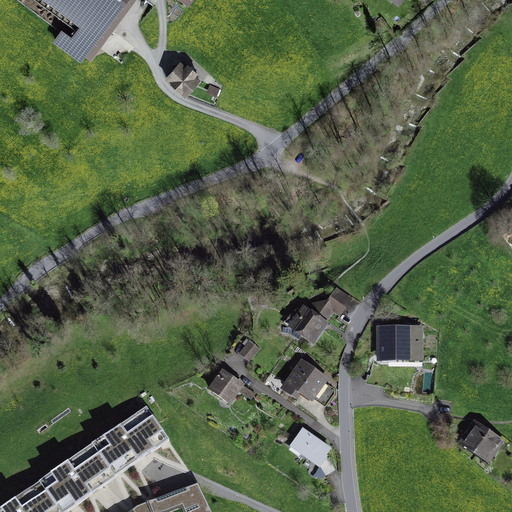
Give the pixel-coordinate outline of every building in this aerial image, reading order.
[(47,0),(80,24),(72,36),(61,28),(53,41),(81,61),(85,56),(91,60),(135,0),(47,0)] [(199,72),(188,63),(185,65),(180,60),(165,77),(185,96),(201,79),(196,75),(199,72)] [(220,89),(210,84),(206,93),(216,97),(220,89)] [(327,300),(311,303),(307,308),(303,305),(288,328),(314,346),(330,324),(328,322),(334,313),(340,317),(353,299),(336,288),(327,300)] [(423,326),(377,327),(377,362),(423,362),(423,326)] [(249,341),(239,354),(249,363),(260,350),(249,341)] [(329,379),(302,360),(280,390),(296,400),(300,394),(312,403),(314,401),(325,408),(335,395),(335,390),(326,384),(329,379)] [(240,378),(224,367),(208,390),(230,406),(239,393),(251,401),(255,394),(244,387),(245,385),(239,380),(240,378)] [(118,477),(169,442),(146,409),(95,444),(118,477)] [(505,441),(474,421),(457,443),(489,465),(505,441)] [(332,449),(303,428),(289,447),(320,469),(320,468),(326,476),(336,471),(327,456),(332,449)] [(66,511),(67,511),(118,477),(95,444),(44,480),(66,511)] [(0,511),(66,511),(44,480),(0,510),(0,511)] [(211,511),(198,483),(150,503),(137,508),(131,511),(211,511)]
